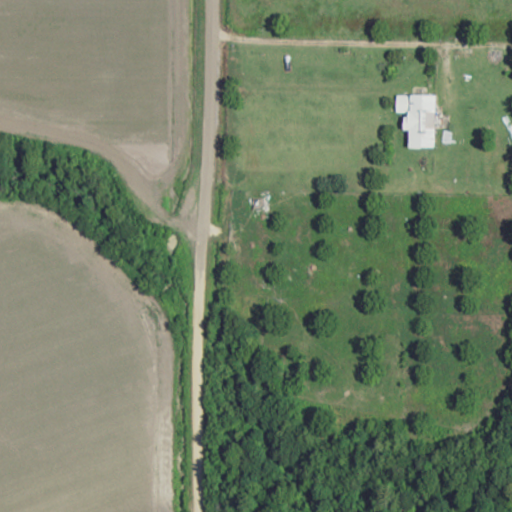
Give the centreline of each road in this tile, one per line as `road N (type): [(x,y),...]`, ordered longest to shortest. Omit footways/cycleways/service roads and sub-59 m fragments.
road 1 (residential): [(194,511),(198,0)]
road 2 (residential): [(511,45),(198,35)]
